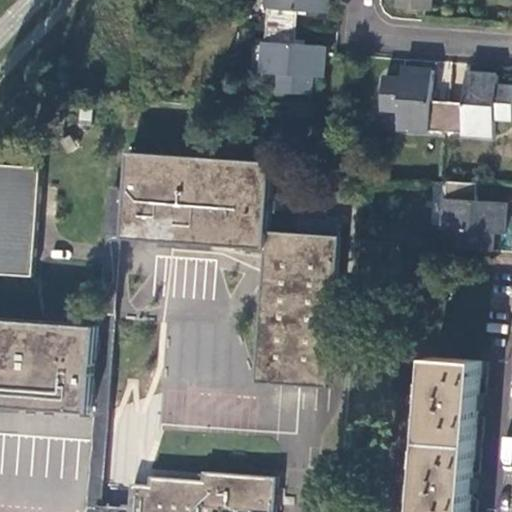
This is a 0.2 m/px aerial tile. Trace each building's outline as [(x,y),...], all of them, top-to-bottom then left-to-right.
[(270,0),(269,23),(300,25),(301,10),(330,12),(331,0),(270,0)] [(404,0),(404,7),(436,9),(436,0),(404,0)] [(300,25),(269,23),(264,72),(282,74),(281,90),(313,93),(313,76),(325,77),(327,45),(299,43),(300,25)] [(450,130),(452,100),(435,98),(437,69),(405,66),(404,77),(387,76),(385,106),(402,107),(401,126),(450,130)] [(469,102),(452,100),(450,130),(499,135),(501,116),(511,117),(511,86),(503,86),(504,74),(471,72),(469,102)] [(48,135),(133,143),(135,105),(51,98),(48,135)] [(126,237),(268,247),(269,230),(274,162),(133,152),(126,237)] [(0,273),(36,276),(42,166),(0,163),(0,273)] [(481,182),(450,180),(447,227),(463,228),(462,247),(495,250),(496,231),(508,232),(510,201),(480,199),(481,182)] [(269,230),(268,247),(259,381),(331,386),(342,235),(269,230)] [(0,404),(93,411),(100,325),(0,318),(0,404)] [(470,511),(483,359),(434,355),(421,511),(470,511)] [(294,433),(298,387),(263,384),(261,404),(235,402),(235,396),(217,395),(216,396),(187,394),(187,393),(164,390),(161,420),(294,433)] [(275,511),(279,477),(207,472),(206,480),(154,476),(153,485),(135,484),(133,511),(275,511)]
